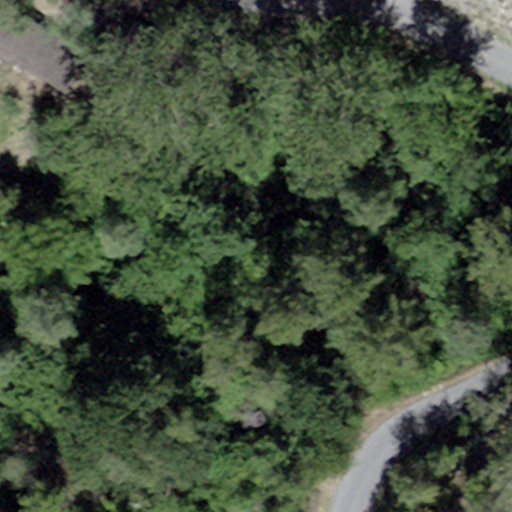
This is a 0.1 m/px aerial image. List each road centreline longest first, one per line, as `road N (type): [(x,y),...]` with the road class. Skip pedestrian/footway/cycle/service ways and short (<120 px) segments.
road 1 (unclassified): [(511,373),(405,425),(372,459),(350,511)]
road 2 (unclassified): [(324,0),(444,27),(511,65)]
